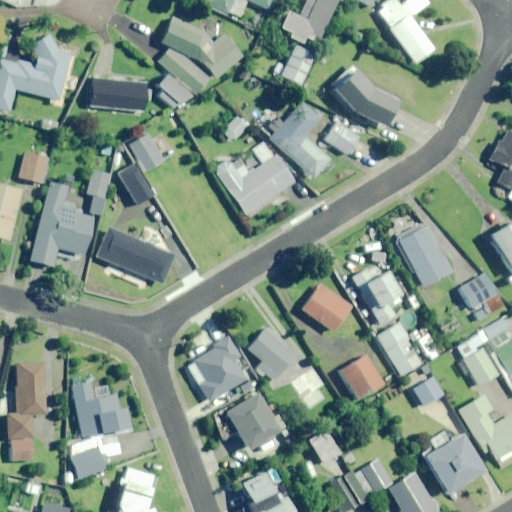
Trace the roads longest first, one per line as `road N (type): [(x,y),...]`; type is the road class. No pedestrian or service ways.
road 1 (residential): [(511,15),(436,148),(140,332)]
road 2 (residential): [(140,332),(206,511)]
road 3 (residential): [(140,332),(0,296)]
